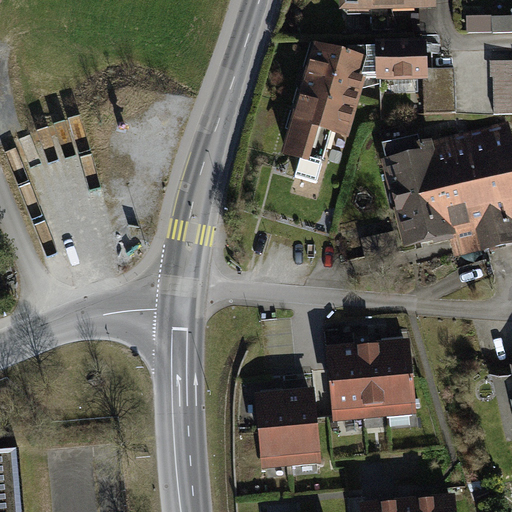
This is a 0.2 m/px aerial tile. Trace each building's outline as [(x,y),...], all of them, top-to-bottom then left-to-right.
[(511,31),(511,17),(468,18),(468,33),(511,31)] [(348,48),(346,56),(366,62),(362,77),(379,76),(379,78),(424,76),(424,113),(456,113),(454,68),(424,69),(423,45),(378,45),(378,47),(348,48)] [(346,56),(318,48),(287,153),(322,163),(331,130),(345,134),(362,77),(366,62),(346,56)] [(511,98),(511,60),(490,61),(490,77),(493,77),(493,99),(511,98)] [(494,114),(511,114),(511,98),(493,99),(494,114)] [(417,138),(384,145),(408,242),(445,233),(446,239),(452,237),(451,232),(481,225),(487,249),(511,242),(511,154),(507,134),(430,152),(428,144),(420,146),(417,138)] [(397,254),(394,234),(363,242),(367,260),(397,254)] [(381,346),(387,413),(412,411),(405,344),(381,346)] [(356,349),(363,416),(387,413),(381,346),(356,349)] [(363,416),(356,349),(331,351),(337,418),(363,416)] [(285,395),(292,462),(317,460),(310,393),(285,395)] [(292,462),(285,395),(260,398),(267,465),(292,462)] [(0,451),(0,511),(24,511),(19,450),(0,451)] [(452,511),(451,499),(365,506),(365,511),(452,511)]
